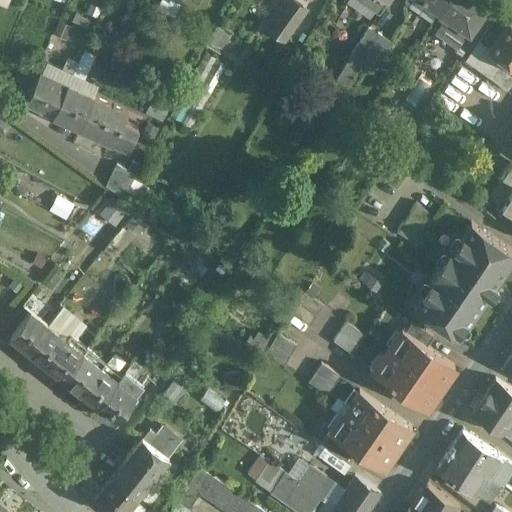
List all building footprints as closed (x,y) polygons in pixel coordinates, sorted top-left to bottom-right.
[(306,9),(294,0),(284,0),(267,25),(285,38),(306,9)] [(363,0),(379,11),(387,0),(363,0)] [(447,0),(405,0),(404,2),(409,5),(411,0),(425,0),(440,10),(447,0)] [(488,4),(482,0),(447,0),(440,10),(448,16),(439,29),(449,36),(458,23),(467,30),(468,30),(488,4)] [(497,10),(488,4),(468,30),(467,30),(454,50),(465,58),(496,10),(497,10)] [(508,19),(496,10),(465,58),(507,88),(511,80),(511,65),(487,47),(508,19)] [(511,22),(508,19),(487,47),(511,65),(511,22)] [(380,33),(367,25),(335,79),(347,87),(363,60),(380,33)] [(391,40),(380,33),(363,60),(374,67),(391,40)] [(107,46),(89,37),(86,44),(104,52),(107,46)] [(93,58),(82,53),(78,62),(89,67),(93,58)] [(78,62),(67,57),(61,70),(72,75),(78,62)] [(78,62),(72,75),(83,80),(89,67),(78,62)] [(67,84),(40,71),(26,102),(26,103),(52,115),(53,115),(67,84)] [(420,72),(394,110),(411,121),(436,83),(420,72)] [(95,96),(68,83),(67,84),(53,115),(52,115),(80,128),(95,96)] [(128,111),(95,96),(80,128),(81,128),(80,130),(85,132),(85,130),(104,139),(102,141),(108,143),(108,141),(113,143),(127,149),(138,127),(123,120),(128,111)] [(399,148),(379,176),(397,189),(417,160),(399,148)] [(511,159),(511,160),(502,175),(511,181),(511,159)] [(135,171),(115,161),(109,172),(104,181),(106,182),(123,194),(135,171)] [(511,194),(510,193),(498,211),(511,220),(511,194)] [(434,215),(416,202),(396,231),(415,244),(434,215)] [(511,247),(471,219),(452,246),(451,245),(429,275),(431,276),(413,303),(459,334),(462,330),(459,327),(465,319),(468,321),(488,291),(491,293),(497,284),(495,282),(507,264),(504,262),(510,254),(511,254),(511,247)] [(323,304),(304,291),(297,300),(316,313),(323,304)] [(316,313),(297,300),(291,310),(309,323),(316,313)] [(30,310),(10,336),(28,350),(48,325),(30,310)] [(424,327),(412,318),(405,328),(426,343),(433,333),(425,327),(424,327)] [(365,333),(346,320),(339,330),(358,343),(365,333)] [(48,325),(28,350),(46,363),(66,338),(48,325)] [(405,328),(402,326),(373,367),(425,403),(454,363),(426,343),(405,328)] [(358,343),(339,330),(333,339),(352,352),(358,343)] [(297,344),(277,332),(271,342),(291,354),(297,344)] [(66,338),(46,363),(63,377),(87,347),(69,334),(66,338)] [(291,354),(271,342),(265,352),(285,364),(291,354)] [(87,347),(63,377),(80,391),(104,361),(87,347)] [(511,360),(507,358),(501,367),(511,374),(511,360)] [(104,361),(80,391),(97,404),(117,379),(121,375),(104,361)] [(340,374),(321,361),(315,370),(334,384),(340,374)] [(511,374),(501,367),(499,370),(505,374),(505,375),(509,377),(511,374)] [(334,384),(315,370),(308,380),(327,393),(334,384)] [(511,413),(511,384),(496,373),(484,392),(511,411),(511,412),(510,416),(511,413)] [(117,379),(97,404),(115,418),(135,393),(117,379)] [(412,424),(359,387),(330,428),(355,445),(383,465),(412,424)] [(511,412),(511,411),(484,392),(473,409),(501,430),(505,424),(510,416),(511,412)] [(155,432),(150,428),(143,437),(142,436),(125,457),(151,477),(168,456),(168,455),(180,440),(161,425),(155,432)] [(498,450),(462,426),(449,445),(500,479),(510,463),(511,461),(498,451),(498,450)] [(329,447),(346,459),(355,445),(330,428),(321,442),(329,447)] [(500,479),(449,445),(436,465),(473,489),(474,487),(488,497),(500,479)] [(346,459),(329,447),(323,457),(344,472),(351,462),(346,459)] [(151,477),(125,457),(111,474),(138,494),(151,477)] [(326,476),(308,464),(301,476),(298,480),(320,496),(319,497),(322,499),(332,485),(324,479),(326,476)] [(267,511),(198,466),(178,499),(196,511),(211,511),(217,504),(229,511),(267,511)] [(285,471),(278,467),(270,478),(276,483),(285,471)] [(301,476),(291,469),(288,473),(298,480),(301,476)] [(288,473),(285,471),(276,483),(270,492),(300,511),(308,511),(319,497),(320,496),(298,480),(288,473)] [(123,511),(138,494),(111,474),(94,495),(115,511),(123,511)] [(366,511),(380,491),(354,474),(335,503),(348,511),(366,511)] [(460,502),(431,482),(433,479),(429,477),(410,505),(420,511),(452,511),(456,507),(460,502)] [(348,511),(335,503),(326,498),(317,511),(348,511)] [(0,511),(14,511),(0,500),(0,511)] [(508,511),(495,502),(488,511),(508,511)]
